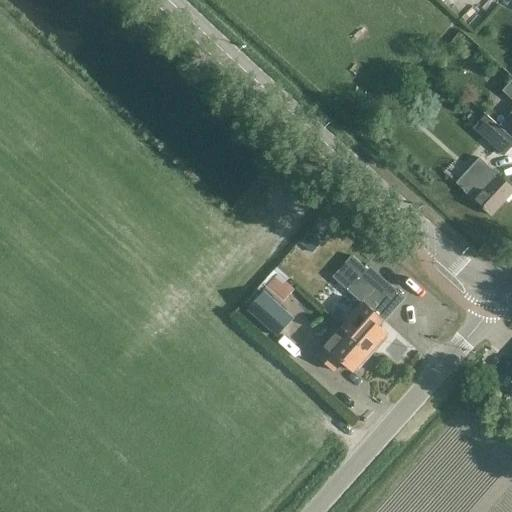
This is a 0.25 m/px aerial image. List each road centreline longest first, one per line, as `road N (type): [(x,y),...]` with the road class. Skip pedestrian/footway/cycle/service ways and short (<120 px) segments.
road 1 (tertiary): [(492,280),(462,266),(167,0)]
road 2 (unclassified): [(313,511),(465,342),(485,314),(492,280)]
